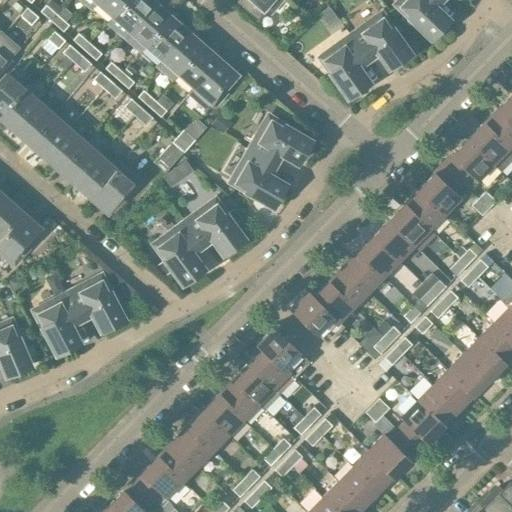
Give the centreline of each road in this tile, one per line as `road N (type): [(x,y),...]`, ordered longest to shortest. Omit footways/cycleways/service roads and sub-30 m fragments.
road 1 (residential): [(43,511),(382,160)]
road 2 (residential): [(347,125),(263,240),(228,274),(157,324),(0,397)]
road 3 (residential): [(488,3),(457,40),(347,125)]
road 4 (residential): [(347,125),(209,0)]
road 5 (residential): [(382,160),(511,37)]
